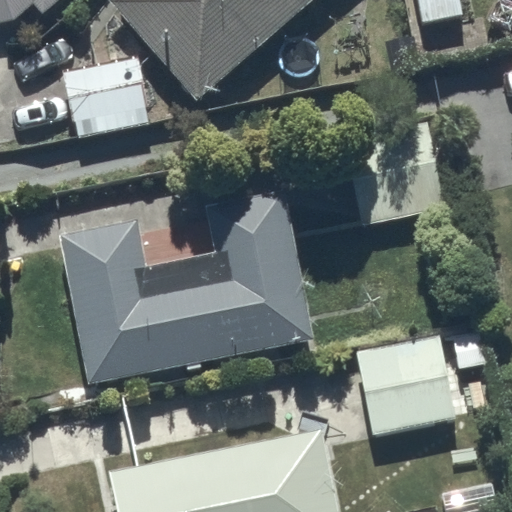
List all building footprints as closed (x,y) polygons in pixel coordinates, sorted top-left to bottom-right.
[(71,0),(0,0),(0,33),(17,30),(36,13),(45,23),(71,0)] [(123,0),(111,11),(197,109),(323,0),(123,0)] [(460,0),(416,0),(423,30),(465,21),(460,0)] [(139,64),(63,78),(73,132),(77,131),(79,143),(151,129),(139,64)] [(425,167),(354,179),(362,231),(434,220),(425,167)] [(139,229),(61,243),(88,391),(314,350),(287,202),(208,216),(216,261),(147,274),(139,229)] [(442,342),(356,358),(371,444),(458,428),(442,342)] [(339,511),(325,438),(109,482),(115,511),(339,511)]
